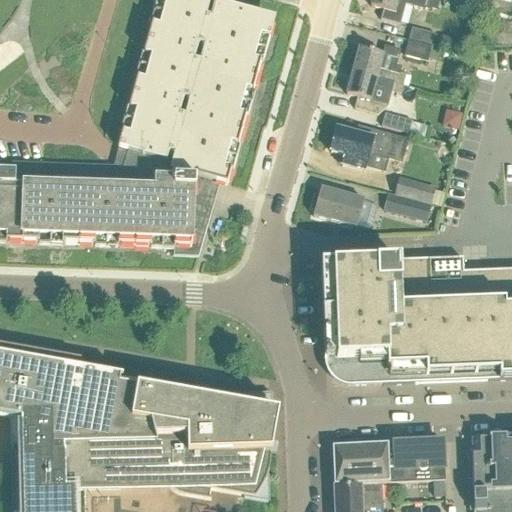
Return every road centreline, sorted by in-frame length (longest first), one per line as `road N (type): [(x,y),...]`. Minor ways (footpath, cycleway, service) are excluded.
road 1 (residential): [(262,250),(328,0)]
road 2 (unclassified): [(250,295),(0,287)]
road 3 (residential): [(262,250),(511,241)]
road 4 (unclassified): [(511,413),(297,420)]
road 5 (unclassified): [(297,420),(275,327),(250,295)]
